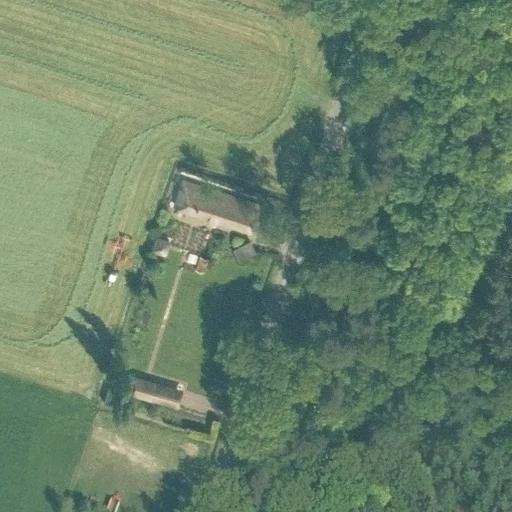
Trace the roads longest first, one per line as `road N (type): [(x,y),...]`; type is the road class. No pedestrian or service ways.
road 1 (unclassified): [(208,511),(374,0)]
road 2 (track): [(293,247),(436,293),(511,361)]
road 3 (track): [(312,511),(386,276)]
